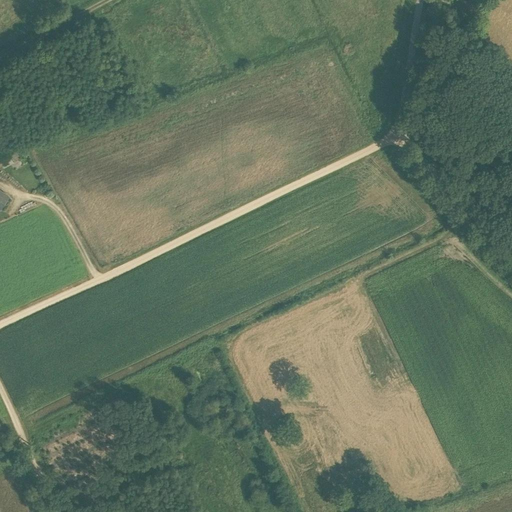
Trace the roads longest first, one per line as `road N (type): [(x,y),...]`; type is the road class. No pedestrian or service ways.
road 1 (track): [(397,134),(0,324)]
road 2 (unclassified): [(511,254),(397,134),(420,0)]
road 3 (track): [(0,381),(62,511)]
road 4 (track): [(108,0),(0,60)]
